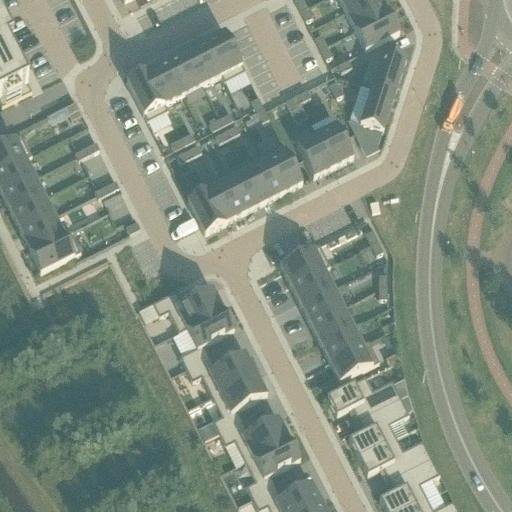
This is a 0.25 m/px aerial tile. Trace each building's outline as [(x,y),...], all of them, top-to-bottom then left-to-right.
[(376,0),(331,0),(328,2),(328,3),(333,0),(335,0),(344,18),(377,1),(376,0)] [(354,37),(387,20),(388,19),(387,19),(377,1),(344,18),(354,37)] [(301,2),(294,6),(300,16),(307,13),(301,2)] [(307,13),(300,16),(305,27),(312,23),(307,13)] [(387,20),(354,37),(364,57),(398,40),(388,19),(387,20)] [(0,109),(2,113),(31,98),(6,49),(12,46),(3,28),(0,22),(0,109)] [(255,22),(230,28),(239,59),(264,52),(255,22)] [(224,38),(205,48),(225,88),(245,78),(224,38)] [(321,41),(314,44),(319,55),(326,51),(321,41)] [(205,48),(186,58),(203,91),(220,82),(224,89),(225,88),(205,48)] [(326,51),(319,55),(324,66),(332,62),(326,51)] [(186,58),(167,68),(184,101),(203,91),(186,58)] [(394,102),(405,65),(383,58),(371,94),(394,102)] [(347,66),(336,71),(340,78),(351,73),(347,66)] [(167,68),(148,78),(165,111),(184,101),(167,68)] [(278,71),(250,83),(262,109),(290,96),(278,71)] [(147,77),(126,87),(147,128),(168,117),(165,111),(148,78),(147,77)] [(337,90),(330,93),(335,104),(342,100),(337,90)] [(382,138),(394,102),(371,94),(359,131),(382,138)] [(306,96),(296,102),(299,109),(310,103),(306,96)] [(296,102),(285,107),(288,114),(299,109),(296,102)] [(257,103),(250,107),(256,118),(263,114),(257,103)] [(75,107),(64,113),(68,120),(78,115),(75,107)] [(263,114),(256,118),(261,128),(268,125),(263,114)] [(229,119),(219,124),(222,131),(233,126),(229,119)] [(219,124),(208,130),(212,137),(222,131),(219,124)] [(316,141),(332,174),(353,164),(336,130),(316,141)] [(236,131),(225,137),(229,144),(239,139),(236,131)] [(225,137),(214,142),(218,149),(229,144),(225,137)] [(191,139),(180,144),(184,151),(195,146),(191,139)] [(21,141),(0,151),(0,175),(30,160),(21,141)] [(295,151),(312,184),(332,174),(316,141),(295,151)] [(180,144),(169,149),(173,157),(184,151),(180,144)] [(95,148),(85,153),(88,161),(99,155),(95,148)] [(281,150),(261,160),(281,200),(302,190),(281,150)] [(197,151),(187,156),(190,164),(201,158),(197,151)] [(78,157),(74,159),(78,166),(81,164),(88,161),(85,153),(78,157)] [(187,156),(176,162),(179,169),(190,164),(187,156)] [(30,160),(0,175),(0,198),(1,200),(34,183),(25,165),(31,162),(30,160)] [(264,167),(245,176),(262,210),(281,200),(261,160),(261,161),(264,167)] [(245,176),(226,186),(243,219),(262,210),(245,176)] [(34,183),(1,200),(10,219),(44,202),(34,183)] [(115,186),(104,192),(108,199),(119,194),(115,186)] [(226,186),(207,196),(224,230),(225,230),(225,229),(243,219),(226,186)] [(97,196),(94,197),(97,205),(101,203),(108,199),(104,192),(97,196)] [(207,196),(187,206),(204,241),(224,230),(207,196)] [(44,202),(10,219),(20,238),(53,221),(44,202)] [(53,221),(20,238),(30,258),(63,241),(53,221)] [(136,227),(125,233),(129,240),(140,235),(136,227)] [(371,236),(364,240),(370,251),(377,247),(371,236)] [(30,258),(29,258),(39,279),(80,259),(69,238),(63,241),(30,258)] [(377,247),(370,251),(375,261),(382,258),(377,247)] [(319,251),(279,272),(289,292),(329,271),(319,251)] [(153,284),(143,261),(119,272),(130,294),(153,284)] [(329,271),(289,292),(299,311),(332,294),(323,276),(329,272),(329,271)] [(386,281),(378,281),(378,294),(386,293),(386,281)] [(386,293),(378,294),(378,305),(386,305),(386,293)] [(176,297),(152,310),(159,323),(168,318),(178,339),(223,316),(212,294),(182,309),(176,297)] [(332,294),(299,311),(309,330),(342,313),(332,294)] [(342,313),(309,330),(319,349),(352,333),(342,313)] [(223,316),(178,339),(186,335),(196,354),(179,363),(185,376),(210,363),(204,352),(233,337),(223,316)] [(391,328),(380,333),(384,340),(395,335),(391,328)] [(352,333),(319,349),(329,369),(368,349),(368,348),(361,351),(352,333)] [(368,349),(329,369),(339,389),(378,369),(368,349)] [(210,363),(185,376),(192,388),(201,383),(211,404),(256,381),(245,359),(215,374),(210,363)] [(395,359),(385,364),(388,371),(393,369),(399,366),(395,359)] [(256,381),(211,404),(221,423),(212,428),(219,441),(243,428),(237,417),(266,402),(256,381)] [(400,405),(391,387),(371,397),(364,384),(326,403),(336,423),(352,414),(358,426),(400,405)] [(358,426),(364,438),(348,446),(357,464),(395,445),(389,432),(409,422),(400,405),(358,426)] [(243,428),(219,441),(225,453),(234,448),(244,468),(289,446),(278,424),(248,439),(243,428)] [(389,486),(430,464),(421,447),(402,457),(395,445),(357,464),(366,482),(383,474),(389,486)] [(289,446),(244,468),(254,488),(245,493),(252,505),(276,493),(270,482),(299,467),(289,446)] [(420,492),(439,482),(430,464),(389,486),(395,497),(378,506),(381,511),(411,511),(426,504),(420,492)] [(276,493),(252,505),(254,511),(318,511),(322,511),(311,489),(281,504),(276,493)]
